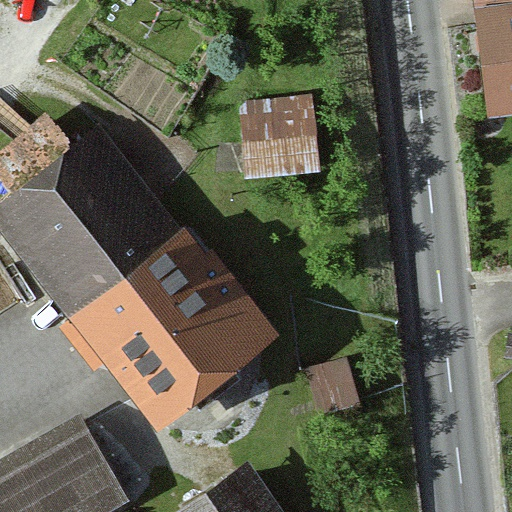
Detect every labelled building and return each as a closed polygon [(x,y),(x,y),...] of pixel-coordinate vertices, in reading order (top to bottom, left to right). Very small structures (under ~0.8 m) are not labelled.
[(511,0),(465,0),(481,121),(511,117),(511,0)] [(302,104),(230,113),(239,181),(311,172),(302,104)] [(194,266),(87,131),(60,153),(39,126),(0,156),(0,201),(1,203),(0,203),(0,244),(146,429),(262,337),(201,260),(194,266)] [(298,379),(311,417),(347,405),(334,367),(298,379)] [(0,463),(0,511),(86,511),(121,493),(79,419),(0,463)] [(175,511),(268,511),(231,467),(175,511)]
